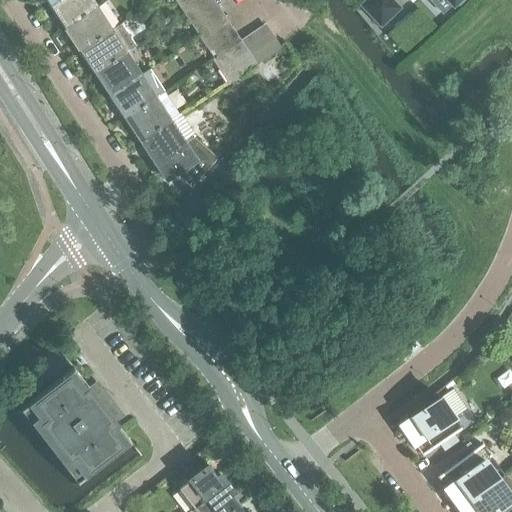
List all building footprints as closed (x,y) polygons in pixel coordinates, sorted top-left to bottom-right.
[(57,0),(51,4),(66,27),(97,7),(92,0),(57,0)] [(179,0),(177,2),(184,14),(204,0),(179,0)] [(204,0),(184,14),(191,24),(217,6),(213,0),(204,0)] [(400,8),(392,0),(367,0),(362,5),(381,26),(400,8)] [(191,24),(199,35),(225,17),(217,6),(191,24)] [(66,27),(80,49),(111,29),(97,7),(66,27)] [(199,35),(207,46),(233,29),(225,17),(199,35)] [(80,49),(95,72),(126,52),(127,53),(137,46),(122,23),(112,30),(111,29),(80,49)] [(207,46),(214,57),(240,40),(233,29),(207,46)] [(214,57),(222,69),(248,51),(240,40),(214,57)] [(248,51),(222,69),(231,82),(257,65),(248,51)] [(95,72),(110,94),(141,74),(127,53),(126,52),(95,72)] [(110,94),(125,117),(156,97),(156,98),(165,92),(150,69),(141,74),(110,94)] [(125,117),(140,141),(171,121),(171,120),(180,114),(166,92),(165,92),(156,98),(156,97),(125,117)] [(171,121),(140,141),(166,180),(175,174),(191,189),(217,159),(194,138),(186,144),(171,121)] [(113,418),(119,414),(97,386),(92,390),(74,367),(27,404),(83,478),(131,441),(113,418)] [(441,396),(402,424),(411,438),(423,455),(439,443),(444,450),(458,439),(454,433),(462,428),(461,427),(455,417),(466,409),(467,408),(454,388),(441,397),(441,396)] [(438,477),(460,507),(505,474),(483,444),(438,477)] [(179,488),(194,508),(227,482),(221,474),(219,476),(210,464),(179,488)] [(511,511),(511,484),(505,474),(460,507),(463,511),(511,511)] [(228,511),(240,503),(232,492),(234,491),(227,482),(194,508),(188,511),(228,511)] [(228,511),(247,511),(240,503),(228,511)]
